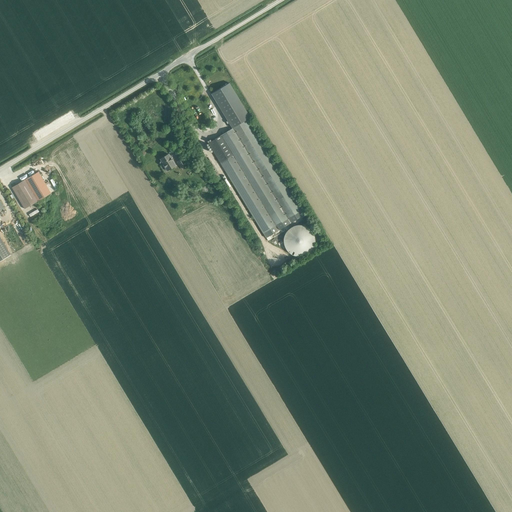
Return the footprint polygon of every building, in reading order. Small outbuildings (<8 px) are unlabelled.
[(230,84),(212,95),(232,128),(246,120),(250,117),(230,84)] [(304,215),(246,120),(209,143),(268,240),(271,238),(270,236),(304,215)] [(163,164),(167,170),(176,165),(169,154),(160,159),(162,161),(161,161),(160,162),(160,163),(160,164),(161,164),(163,164)] [(187,165),(183,158),(177,161),(181,168),(187,165)] [(51,193),(38,171),(12,187),(25,209),(51,193)] [(287,231),(286,232),(285,233),(285,235),(284,236),(284,237),(284,239),(284,240),(284,242),(284,243),(284,244),(285,246),(285,247),(286,248),(287,249),(287,251),(288,252),(289,253),(291,253),(292,254),(293,255),(294,255),(296,256),(297,256),(298,256),(300,256),(301,256),(302,256),(304,256),(305,255),(306,255),(307,254),(308,253),(309,253),(310,252),(311,251),(312,250),(313,249),(313,247),(314,246),(314,245),(315,244),(315,242),(315,241),(315,240),(315,238),(315,237),(314,235),(314,234),(313,233),(312,232),(312,231),(311,230),(310,229),(309,228),(307,227),(306,226),(305,226),(304,225),(302,225),(301,225),(300,225),(298,225),(297,225),(296,225),(294,226),(293,226),(292,227),(291,227),(289,228),(288,229),(288,230),(287,231)] [(0,260),(11,254),(0,236),(0,260)]
